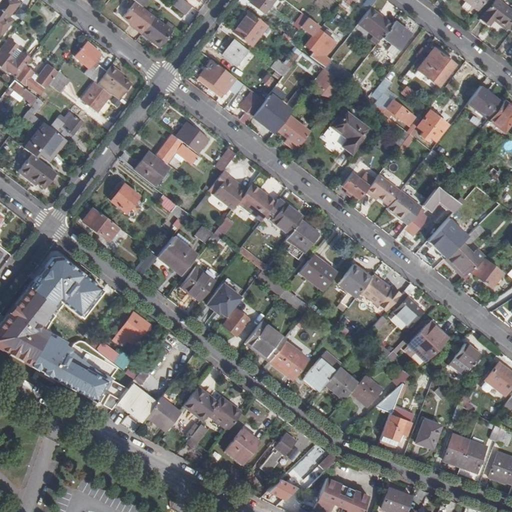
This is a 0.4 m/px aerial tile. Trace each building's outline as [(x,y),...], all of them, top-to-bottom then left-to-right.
[(18,2),(15,0),(0,0),(0,35),(12,20),(8,16),(18,2)] [(185,13),(191,6),(183,0),(173,0),(171,3),(185,13)] [(273,0),(253,0),(251,3),(264,13),(273,0)] [(352,0),(341,0),(339,3),(346,8),(352,0)] [(464,0),(478,10),(485,0),(464,0)] [(511,19),(511,13),(494,0),(493,0),(479,19),(488,25),(493,19),(505,28),(511,19)] [(142,6),(135,1),(122,16),(130,23),(135,26),(134,28),(141,33),(154,16),(142,6)] [(391,25),(370,8),(358,24),(379,40),(382,37),(391,25)] [(264,23),(249,11),(233,31),(249,43),(264,23)] [(294,26),(301,29),(307,16),(300,13),(294,26)] [(159,47),(172,30),(154,16),(141,33),(147,38),(148,37),(153,41),(153,42),(159,47)] [(395,21),(391,25),(382,37),(397,49),(410,33),(395,21)] [(312,57),(325,67),(328,62),(330,61),(324,56),(334,43),(318,29),(306,46),(314,53),(312,57)] [(24,67),(30,58),(28,57),(29,55),(24,51),(22,53),(16,48),(17,46),(7,38),(0,47),(0,65),(4,69),(5,68),(16,76),(24,67)] [(248,50),(234,40),(222,55),(236,65),(248,50)] [(88,68),(84,74),(94,82),(110,94),(118,101),(131,85),(122,78),(123,76),(111,66),(106,72),(94,62),(100,53),(87,43),(75,57),(88,68)] [(291,67),(301,51),(294,47),(284,63),(291,67)] [(433,48),(417,70),(437,86),(454,65),(433,48)] [(265,101),(212,60),(200,75),(223,93),(230,84),(247,98),(240,108),(252,117),(255,113),(265,101)] [(275,71),(282,77),(287,70),(276,61),(271,68),(275,71)] [(471,65),(465,61),(457,71),(463,76),(471,65)] [(325,67),(324,68),(337,78),(341,73),(328,62),(325,67)] [(32,72),(24,67),(16,76),(15,78),(23,84),(24,83),(40,94),(48,84),(54,76),(44,68),(34,80),(28,76),(32,72)] [(337,78),(324,68),(319,74),(341,91),(345,85),(337,78)] [(341,73),(337,78),(345,85),(352,76),(344,69),(341,73)] [(437,86),(417,70),(414,74),(434,90),(437,86)] [(273,75),(279,81),(282,77),(275,71),(273,75)] [(68,80),(57,72),(54,76),(48,84),(59,92),(68,80)] [(272,79),(267,74),(262,80),(267,85),(272,79)] [(390,80),(385,76),(375,89),(380,93),(390,80)] [(13,80),(0,97),(0,108),(10,95),(14,91),(22,97),(32,105),(37,98),(13,80)] [(96,111),(110,94),(94,82),(81,99),(96,111)] [(286,89),(280,84),(272,93),(279,98),(286,89)] [(351,84),(349,88),(366,101),(368,97),(351,84)] [(408,97),(413,90),(406,85),(401,92),(408,97)] [(491,94),(480,86),(468,101),(477,108),(476,109),(487,119),(499,103),(489,96),(491,94)] [(14,91),(10,95),(19,101),(22,97),(14,91)] [(289,101),(295,106),(303,96),(297,91),(289,101)] [(291,111),(270,94),(265,101),(255,113),(277,130),(279,126),(287,116),(291,111)] [(500,102),(491,94),(489,96),(499,103),(500,102)] [(382,95),(373,106),(381,112),(383,111),(388,115),(390,112),(394,115),(392,116),(397,119),(398,118),(401,120),(406,112),(391,100),(390,101),(382,95)] [(32,105),(28,111),(33,115),(43,103),(37,98),(32,105)] [(511,118),(511,107),(502,100),(500,102),(499,103),(487,119),(503,130),(511,118)] [(78,115),(82,110),(75,105),(71,109),(78,115)] [(342,146),(352,153),(370,129),(344,110),(331,126),(348,139),(342,146)] [(449,126),(428,110),(409,134),(413,137),(419,129),(422,132),(420,136),(426,140),(429,137),(436,143),(449,126)] [(67,141),(72,134),(81,123),(67,112),(64,117),(60,113),(49,127),(65,140),(67,141)] [(279,126),(301,142),(309,132),(287,116),(279,126)] [(44,124),(25,148),(31,154),(33,155),(37,150),(47,158),(55,148),(57,149),(65,140),(49,127),(44,124)] [(186,125),(176,138),(182,143),(196,153),(206,140),(186,125)] [(409,134),(405,131),(395,143),(399,147),(409,134)] [(67,141),(72,145),(77,138),(72,134),(67,141)] [(409,134),(399,147),(397,149),(402,153),(414,138),(413,137),(409,134)] [(176,138),(172,135),(156,155),(166,163),(175,151),(195,166),(200,159),(181,144),(182,143),(176,138)] [(435,153),(431,150),(422,162),(425,164),(435,153)] [(224,169),(234,156),(228,151),(214,167),(221,172),(224,169)] [(167,168),(149,153),(135,170),(154,185),(167,168)] [(44,187),(56,172),(33,155),(31,154),(19,171),(27,178),(29,176),(37,182),(44,187)] [(359,155),(350,167),(355,171),(365,159),(359,155)] [(483,182),(494,191),(506,175),(495,166),(483,182)] [(236,204),(248,189),(239,182),(238,185),(233,181),(234,179),(227,174),(228,172),(224,169),(221,172),(209,188),(208,190),(233,209),(236,204)] [(370,191),(388,205),(400,191),(401,189),(379,173),(368,187),(366,191),(369,193),(370,191)] [(352,194),(359,199),(366,191),(368,187),(351,174),(343,186),(347,190),(345,191),(351,196),(352,194)] [(36,184),(37,182),(29,176),(27,178),(36,184)] [(139,196),(124,184),(111,202),(131,217),(139,207),(134,203),(139,196)] [(264,216),(275,202),(252,184),(248,189),(236,204),(244,209),(260,222),(264,216)] [(435,222),(440,227),(449,217),(460,205),(463,201),(458,197),(456,201),(436,186),(420,207),(407,224),(404,228),(414,235),(431,213),(430,212),(438,201),(447,208),(435,222)] [(387,208),(407,224),(420,207),(400,191),(388,205),(387,208)] [(173,203),(164,195),(158,203),(175,216),(183,223),(189,215),(181,208),(173,203)] [(300,221),(302,218),(278,198),(275,202),(264,216),(289,235),(300,221)] [(460,205),(449,217),(453,222),(460,216),(458,215),(464,209),(460,205)] [(440,206),(431,215),(436,220),(445,210),(440,206)] [(127,234),(93,208),(83,221),(107,240),(115,230),(124,238),(127,234)] [(183,223),(175,216),(171,221),(179,228),(183,223)] [(215,233),(223,238),(233,222),(225,217),(215,233)] [(317,233),(300,221),(289,235),(286,239),(303,252),(317,233)] [(447,255),(454,249),(458,244),(453,239),(460,231),(454,224),(447,226),(430,243),(439,251),(441,249),(447,255)] [(483,230),(478,224),(463,239),(468,245),(483,230)] [(204,242),(212,232),(203,226),(203,225),(195,235),(204,242)] [(216,243),(220,238),(214,233),(210,238),(216,243)] [(172,236),(157,257),(181,276),(197,255),(172,236)] [(448,258),(464,275),(469,271),(483,258),(484,257),(476,249),(472,253),(460,242),(458,244),(454,249),(455,251),(448,258)] [(434,253),(442,260),(447,255),(441,249),(439,251),(430,243),(428,245),(435,252),(434,253)] [(254,265),(262,271),(265,266),(241,247),(237,252),(254,265)] [(149,251),(133,272),(141,278),(157,257),(149,251)] [(59,255),(49,257),(0,319),(0,350),(96,403),(108,379),(65,340),(38,326),(57,299),(78,315),(100,287),(59,255)] [(324,268),(326,266),(312,255),(310,257),(324,268)] [(323,291),(336,273),(326,266),(324,268),(310,257),(298,272),(323,291)] [(483,258),(469,271),(490,287),(501,272),(483,258)] [(262,271),(268,276),(270,277),(275,271),(266,264),(265,266),(262,271)] [(251,269),(258,275),(262,271),(254,265),(251,269)] [(338,284),(356,298),(360,292),(368,280),(358,272),(360,270),(353,265),(338,284)] [(182,287),(199,301),(214,281),(196,268),(182,287)] [(368,280),(370,278),(360,270),(358,272),(368,280)] [(262,271),(258,275),(265,280),(268,276),(262,271)] [(387,310),(392,305),(400,294),(392,288),(392,287),(373,274),(370,278),(368,280),(360,292),(378,306),(379,304),(387,310)] [(241,298),(222,283),(206,304),(225,318),(241,298)] [(407,297),(416,287),(410,283),(400,294),(392,305),(397,309),(393,313),(407,326),(421,311),(407,297)] [(87,323),(99,329),(118,295),(106,288),(87,323)] [(304,315),(310,307),(286,289),(280,297),(304,315)] [(337,307),(342,312),(351,300),(346,296),(337,307)] [(248,320),(236,310),(224,325),(236,335),(248,320)] [(368,323),(373,326),(381,317),(377,312),(368,323)] [(114,340),(123,346),(127,341),(133,346),(149,325),(133,313),(114,340)] [(381,317),(373,326),(378,330),(386,321),(381,317)] [(261,321),(245,343),(255,351),(257,349),(270,359),(283,341),(285,339),(261,321)] [(448,335),(441,327),(439,329),(433,323),(431,321),(408,344),(424,360),(448,335)] [(439,329),(441,327),(435,321),(433,323),(439,329)] [(92,347),(96,350),(97,348),(124,368),(130,359),(122,353),(120,356),(101,343),(100,344),(92,338),(88,345),(92,347)] [(127,341),(123,346),(129,351),(133,346),(127,341)] [(270,359),(268,361),(293,380),(308,360),(283,341),(270,359)] [(465,343),(449,363),(463,375),(479,355),(465,343)] [(385,358),(390,353),(381,346),(376,351),(381,355),(385,358)] [(304,378),(318,391),(324,384),(338,368),(323,355),(304,378)] [(463,375),(449,363),(447,366),(462,377),(463,375)] [(485,380),(503,394),(511,381),(511,374),(498,364),(485,380)] [(324,384),(343,400),(349,392),(357,383),(338,368),(324,384)] [(401,382),(409,375),(402,370),(392,381),(397,386),(401,382)] [(152,372),(138,378),(144,389),(158,383),(152,372)] [(357,383),(349,392),(367,407),(381,390),(364,375),(357,383)] [(127,388),(130,383),(122,379),(119,383),(127,388)] [(397,386),(375,406),(390,412),(392,407),(401,382),(397,386)] [(144,416),(155,402),(131,383),(115,403),(139,422),(144,416)] [(440,399),(446,393),(439,386),(433,391),(440,399)] [(209,397),(197,387),(195,390),(207,399),(209,397)] [(207,414),(216,402),(209,397),(207,399),(195,390),(182,406),(202,421),(207,414)] [(179,412),(159,397),(155,402),(144,416),(164,432),(179,412)] [(227,430),(239,415),(227,405),(229,403),(221,397),(216,402),(207,414),(227,430)] [(239,415),(241,412),(229,403),(227,405),(239,415)] [(462,407),(457,403),(452,417),(458,420),(462,407)] [(392,407),(390,412),(389,415),(410,423),(413,414),(392,407)] [(406,435),(410,423),(389,415),(380,440),(394,445),(400,432),(406,435)] [(177,418),(174,424),(182,429),(186,424),(177,418)] [(439,426),(424,419),(415,442),(431,448),(439,426)] [(200,423),(185,442),(192,448),(207,429),(200,423)] [(501,442),(505,431),(494,425),(489,438),(501,442)] [(257,442),(242,430),(227,451),(242,462),(257,442)] [(284,455),(294,441),(285,434),(278,444),(275,442),(272,446),(277,450),(274,453),(270,450),(267,454),(269,456),(261,467),(268,474),(277,462),(276,461),(282,454),(284,455)] [(485,446),(454,434),(444,460),(476,472),(485,446)] [(297,443),(294,441),(284,455),(287,457),(297,443)] [(505,481),(511,484),(511,482),(511,456),(498,452),(489,477),(504,483),(505,481)] [(320,476),(336,459),(330,454),(319,464),(322,467),(317,473),(320,476)] [(319,497),(356,511),(362,511),(369,497),(327,478),(319,497)] [(407,508),(411,496),(388,488),(381,508),(391,511),(405,511),(406,511),(407,508)] [(322,511),(356,511),(319,497),(314,508),(322,511)]
